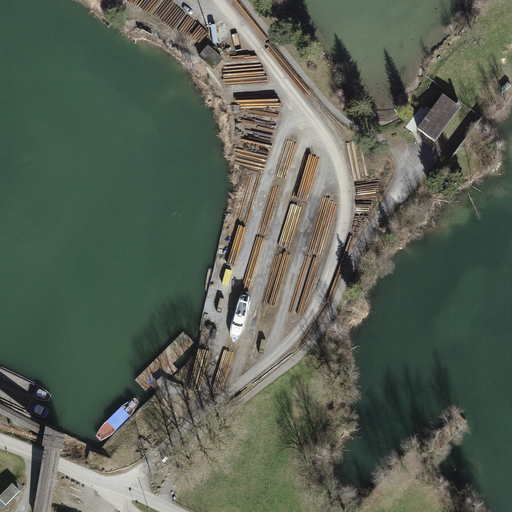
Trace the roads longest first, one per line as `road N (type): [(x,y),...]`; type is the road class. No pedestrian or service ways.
road 1 (track): [(138,496),(154,471),(319,329),(369,225),(402,180),(403,153),(382,133),(342,119),(242,0)]
road 2 (tertiary): [(0,443),(170,511)]
